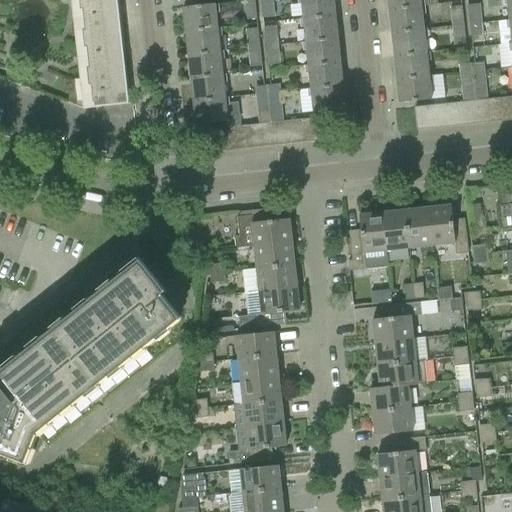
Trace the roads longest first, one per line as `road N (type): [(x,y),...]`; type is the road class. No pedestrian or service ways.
road 1 (residential): [(350,511),(312,181)]
road 2 (residential): [(175,196),(149,0)]
road 3 (residential): [(175,196),(76,187),(0,166)]
road 4 (residential): [(381,169),(362,0)]
road 5 (residential): [(312,181),(175,196)]
road 6 (residential): [(511,155),(381,169)]
